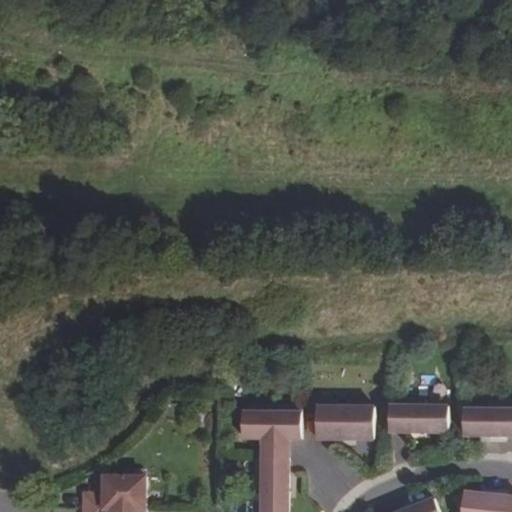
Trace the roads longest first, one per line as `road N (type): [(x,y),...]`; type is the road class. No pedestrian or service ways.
road 1 (track): [(0,189),(511,197)]
road 2 (residential): [(511,472),(447,469),(375,496),(359,511)]
